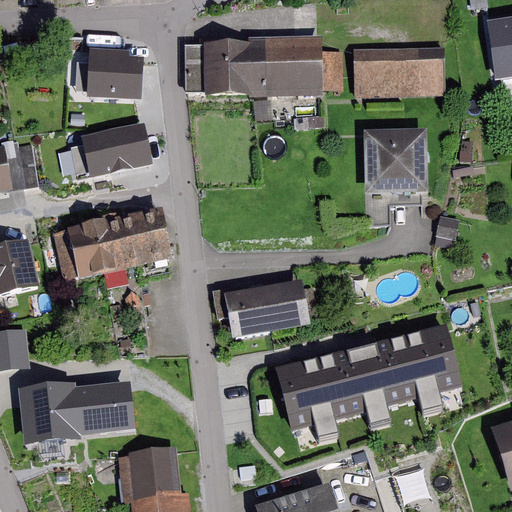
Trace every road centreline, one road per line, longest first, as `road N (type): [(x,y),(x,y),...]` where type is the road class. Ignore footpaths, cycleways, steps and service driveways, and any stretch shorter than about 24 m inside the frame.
road 1 (residential): [(220,511),(160,20)]
road 2 (residential): [(160,20),(0,23)]
